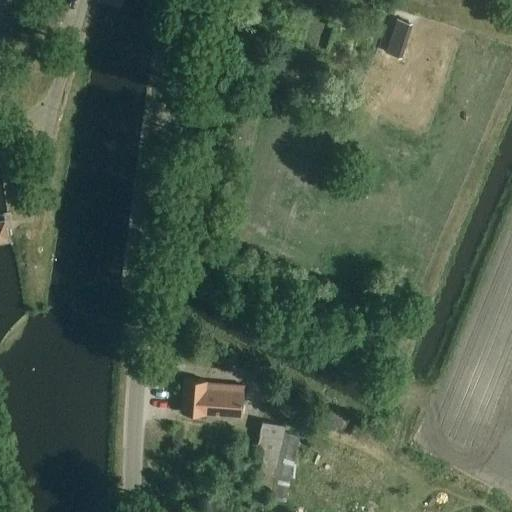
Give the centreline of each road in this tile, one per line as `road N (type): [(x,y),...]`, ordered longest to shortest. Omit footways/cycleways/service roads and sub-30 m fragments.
road 1 (unclassified): [(129,511),(144,296),(194,0)]
road 2 (track): [(412,399),(181,273),(148,267)]
